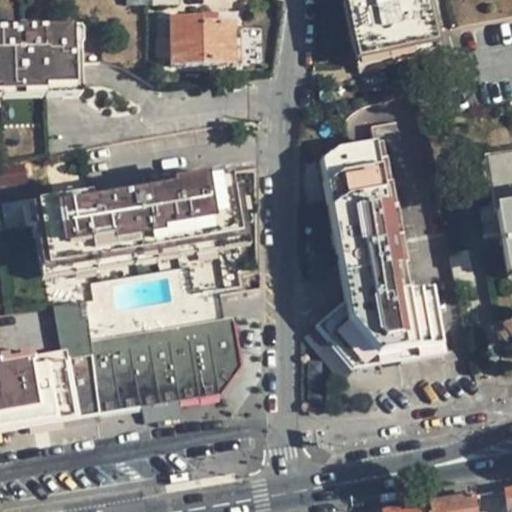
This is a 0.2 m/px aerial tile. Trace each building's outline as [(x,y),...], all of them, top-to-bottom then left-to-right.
[(346,23),(354,60),(433,44),(423,0),(355,0),(343,3),(348,22),(346,23)] [(168,18),(170,66),(233,65),(232,23),(213,23),(201,24),(200,17),(168,18)] [(158,66),(170,66),(168,18),(157,18),(158,66)] [(74,27),(63,28),(65,47),(75,46),(74,27)] [(0,87),(78,84),(75,46),(65,47),(63,28),(23,29),(20,39),(14,38),(11,30),(0,30),(0,87)] [(334,150),(324,158),(335,174),(328,182),(339,199),(333,207),(344,223),(337,231),(348,249),(341,255),(355,276),(345,285),(356,303),(340,306),(314,329),(350,372),(439,355),(426,291),(409,294),(374,300),(368,273),(378,271),(393,269),(386,243),(396,240),(378,142),(334,150)] [(511,151),(486,156),(507,272),(511,271),(511,151)] [(319,184),(328,182),(335,174),(324,158),(314,160),(319,184)] [(90,190),(35,199),(46,265),(240,233),(230,173),(91,197),(90,190)] [(319,184),(323,208),(333,207),(339,199),(328,182),(319,184)] [(333,207),(323,208),(327,232),(337,231),(344,223),(333,207)] [(337,231),(327,232),(331,256),(341,255),(348,249),(337,231)] [(401,267),(396,240),(386,243),(393,269),(401,267)] [(465,252),(447,256),(453,283),(471,279),(465,252)] [(341,255),(331,256),(337,286),(345,285),(355,276),(341,255)] [(383,291),(378,271),(368,273),(374,300),(409,294),(407,287),(383,291)] [(345,285),(337,286),(340,306),(356,303),(345,285)] [(206,301),(209,326),(223,325),(220,298),(206,301)] [(91,356),(89,343),(88,331),(85,303),(50,308),(52,326),(55,326),(58,340),(61,340),(65,360),(91,356)] [(223,325),(209,326),(89,343),(91,356),(97,409),(220,390),(235,366),(229,324),(223,325)] [(0,429),(97,412),(97,409),(91,356),(65,360),(58,361),(56,355),(29,360),(27,353),(0,356),(0,429)] [(145,407),(147,421),(183,417),(181,403),(145,407)] [(511,511),(511,489),(503,491),(506,511),(511,511)] [(472,511),(470,497),(382,511),(472,511)]
